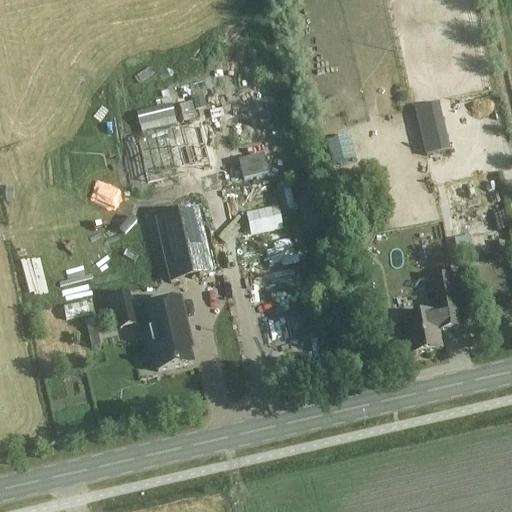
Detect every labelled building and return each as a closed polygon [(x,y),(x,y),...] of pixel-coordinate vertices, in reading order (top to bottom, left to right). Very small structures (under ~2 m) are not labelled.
[(160,65),(166,80),(192,69),(185,54),(160,65)] [(232,77),(259,71),(256,58),(229,64),(232,77)] [(156,220),(171,284),(212,275),(197,211),(156,220)] [(356,240),(347,259),(361,265),(370,247),(356,240)] [(494,256),(507,254),(504,241),(492,244),(494,256)] [(292,264),(290,253),(273,256),(275,267),(292,264)] [(438,333),(462,328),(452,277),(429,282),(434,309),(433,309),(434,314),(402,320),(408,357),(442,350),(438,333)] [(409,285),(411,302),(426,300),(424,283),(409,285)] [(192,350),(180,301),(140,310),(150,354),(153,354),(157,373),(193,365),(189,351),(192,350)]
